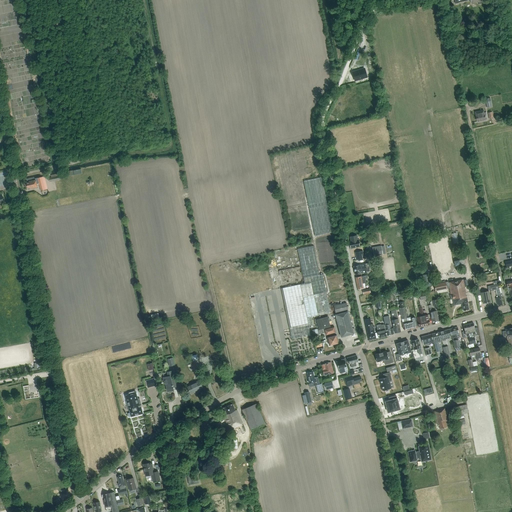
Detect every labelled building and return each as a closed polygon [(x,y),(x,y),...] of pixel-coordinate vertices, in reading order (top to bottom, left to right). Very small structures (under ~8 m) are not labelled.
[(363,53),(366,45),(360,43),(357,51),(363,53)] [(364,68),(352,72),(355,81),(367,77),(364,68)] [(484,110),(475,112),(477,121),(479,121),(486,120),(485,117),(487,117),(486,113),(484,113),(484,110)] [(48,189),(45,176),(35,178),(36,180),(29,181),(29,183),(27,183),(28,188),(30,187),(30,189),(38,187),(37,184),(39,184),(41,191),(48,189)] [(323,177),(304,181),(315,236),(334,232),(323,177)] [(350,236),(351,241),(349,241),(350,249),(360,247),(359,239),(357,240),(356,235),(350,236)] [(298,248),(304,283),(281,287),(291,339),(312,335),(308,317),(311,317),(311,316),(330,312),(323,274),(319,275),(314,245),(298,248)] [(381,245),(373,247),(374,256),(383,255),(381,245)] [(363,251),(355,253),(356,260),(363,259),(362,254),(363,254),(363,251)] [(357,265),(354,266),(355,274),(367,272),(370,272),(369,263),(357,265)] [(429,273),(422,274),(421,275),(422,279),(423,286),(431,285),(429,273)] [(362,276),(356,277),(357,283),(366,281),(366,279),(368,278),(367,275),(365,275),(362,276)] [(468,303),(464,279),(448,283),(448,281),(446,282),(447,289),(450,288),(452,299),(453,298),(454,305),(462,304),(464,311),(469,310),(468,303)] [(446,282),(434,284),(435,291),(447,289),(446,282)] [(500,283),(494,285),(496,289),(496,290),(497,296),(498,298),(497,298),(496,298),(495,298),(497,304),(498,304),(499,306),(502,305),(502,301),(501,297),(503,297),(500,283)] [(491,302),(489,291),(481,293),(483,303),(491,302)] [(348,310),(346,303),(334,305),(336,313),(348,310)] [(433,312),(431,305),(429,305),(432,322),(439,321),(437,311),(433,312)] [(391,310),(392,315),(393,320),(394,329),(395,329),(395,333),(401,332),(400,328),(396,309),(391,310)] [(342,337),(354,333),(348,311),(336,315),(342,337)] [(331,327),(328,316),(316,319),(319,329),(325,328),(325,329),(326,335),(327,334),(330,345),(339,342),(334,326),(331,327)] [(418,328),(415,317),(411,318),(411,321),(403,323),(404,329),(406,330),(418,328)] [(371,323),(370,318),(365,319),(369,340),(376,338),(373,324),(372,324),(372,323),(371,323)] [(385,325),(387,335),(394,334),(393,328),(392,329),(390,322),(388,323),(388,324),(385,325)] [(473,343),(476,343),(475,336),(473,336),(473,335),(476,334),(477,335),(479,335),(478,329),(475,329),(473,323),(468,324),(473,343)] [(387,335),(385,325),(385,324),(381,325),(380,325),(376,326),(379,337),(387,335)] [(473,343),(468,324),(464,325),(466,333),(466,336),(470,335),(470,337),(469,338),(470,344),(473,343)] [(458,327),(450,329),(452,335),(452,338),(453,338),(455,348),(460,346),(458,338),(460,337),(458,327)] [(504,336),(507,336),(510,350),(511,349),(511,327),(506,329),(507,331),(503,331),(504,336)] [(452,335),(450,329),(439,332),(441,341),(446,340),(446,339),(450,338),(449,336),(452,335)] [(441,341),(439,332),(432,334),(434,343),(437,352),(441,351),(439,342),(441,341)] [(433,342),(431,334),(422,337),(424,345),(427,344),(428,345),(429,344),(429,343),(433,342)] [(419,354),(422,354),(418,339),(412,341),(414,346),(413,346),(414,350),(418,349),(419,350),(418,350),(419,354)] [(411,352),(408,340),(396,343),(399,354),(396,354),(398,361),(402,360),(401,356),(400,356),(400,355),(411,352)] [(480,353),(479,347),(469,350),(471,356),(471,357),(476,356),(477,360),(479,360),(478,358),(482,357),(481,352),(480,353)] [(375,354),(377,362),(384,360),(385,364),(393,362),(391,354),(387,355),(386,351),(382,352),(379,353),(375,354)] [(347,358),(349,363),(351,363),(351,367),(356,365),(355,362),(358,361),(356,355),(347,358)] [(346,358),(342,359),(342,360),(337,361),(339,369),(340,373),(344,372),(348,371),(347,367),(346,362),(347,362),(346,358)] [(201,366),(198,359),(191,362),(193,369),(194,368),(201,366)] [(322,365),(324,375),(334,373),(331,362),(322,365)] [(168,376),(163,377),(164,384),(165,384),(167,391),(173,390),(172,387),(176,386),(172,370),(167,372),(168,376)] [(313,372),(307,373),(309,380),(308,381),(308,383),(309,383),(310,384),(313,383),(314,386),(316,385),(318,393),(323,392),(321,383),(319,384),(318,377),(314,378),(313,372)] [(382,390),(382,391),(391,388),(389,380),(392,380),(390,372),(383,374),(384,378),(379,379),(380,379),(383,390),(382,390)] [(361,376),(353,378),(352,375),(344,377),(347,386),(360,382),(360,381),(362,381),(361,376)] [(148,387),(157,385),(155,378),(146,381),(148,387)] [(194,391),(203,387),(199,380),(190,384),(190,385),(187,387),(187,388),(186,388),(188,391),(188,390),(190,394),(194,392),(194,391)] [(343,390),(345,399),(351,397),(349,388),(343,390)] [(130,394),(125,395),(127,401),(126,401),(128,410),(129,410),(130,412),(128,413),(129,417),(131,416),(143,413),(141,405),(140,398),(137,399),(136,393),(130,395),(130,394)] [(396,395),(389,397),(390,400),(385,402),(388,412),(400,409),(396,395)] [(225,419),(229,429),(243,424),(237,410),(235,410),(233,404),(222,408),(225,415),(220,417),(221,420),(225,419)] [(265,423),(256,404),(242,410),(251,429),(265,423)] [(468,413),(466,405),(457,406),(459,415),(468,413)] [(439,410),(435,411),(439,427),(440,427),(440,429),(447,427),(446,422),(450,421),(446,408),(441,410),(439,411),(439,410)] [(402,421),(403,428),(412,426),(411,419),(402,421)] [(421,461),(430,459),(428,444),(424,445),(418,446),(419,449),(419,451),(415,452),(414,450),(408,451),(410,461),(416,460),(416,458),(420,457),(421,461)] [(226,453),(218,454),(221,466),(228,465),(226,453)] [(148,463),(143,464),(145,475),(149,474),(149,475),(152,475),(153,481),(160,480),(158,472),(153,473),(152,468),(153,468),(152,464),(149,464),(148,463)] [(199,483),(197,473),(187,475),(189,485),(199,483)] [(118,488),(119,487),(120,490),(118,490),(119,495),(127,493),(126,489),(125,489),(125,486),(126,486),(125,482),(124,482),(122,476),(117,477),(119,483),(117,483),(118,488)] [(136,489),(133,478),(126,480),(129,490),(136,489)] [(118,511),(114,492),(103,494),(105,506),(106,506),(106,507),(111,506),(112,511),(118,511)] [(149,495),(143,497),(145,505),(151,503),(150,499),(151,498),(151,495),(149,496),(149,495)]
